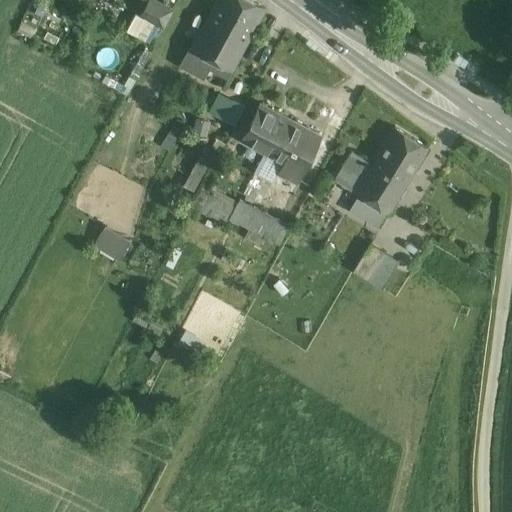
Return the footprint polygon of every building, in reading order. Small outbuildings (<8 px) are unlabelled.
[(173,7),(159,0),(147,0),(140,12),(163,25),(173,7)] [(266,5),(256,0),(216,0),(191,48),(195,50),(211,58),(231,70),(266,5)] [(211,58),(195,50),(186,68),(201,76),(211,58)] [(246,105),(234,99),(224,118),(236,124),(246,105)] [(290,120),(260,104),(242,138),(265,150),(272,154),(290,120)] [(321,136),(290,120),(272,154),(265,150),(255,171),(272,181),(279,170),(298,180),(321,136)] [(371,163),(355,190),(359,193),(389,211),(429,147),(394,125),(371,163)] [(202,142),(182,185),(193,190),(213,147),(202,142)] [(351,150),(335,177),(355,190),(371,163),(351,150)] [(222,200),(202,189),(192,207),(213,218),(222,200)] [(389,211),(359,193),(349,208),(379,227),(389,211)] [(236,207),(222,200),(213,218),(227,225),(236,207)] [(243,210),(237,221),(245,226),(257,208),(247,202),(243,210)] [(243,210),(236,207),(227,225),(234,228),(237,221),(243,210)] [(278,221),(257,208),(245,226),(248,228),(263,237),(267,239),(278,221)] [(278,221),(267,239),(277,245),(288,227),(278,221)] [(101,222),(88,242),(115,259),(127,239),(101,222)] [(263,237),(248,228),(243,237),(257,245),(263,237)] [(399,260),(370,242),(353,269),(382,287),(399,260)]
